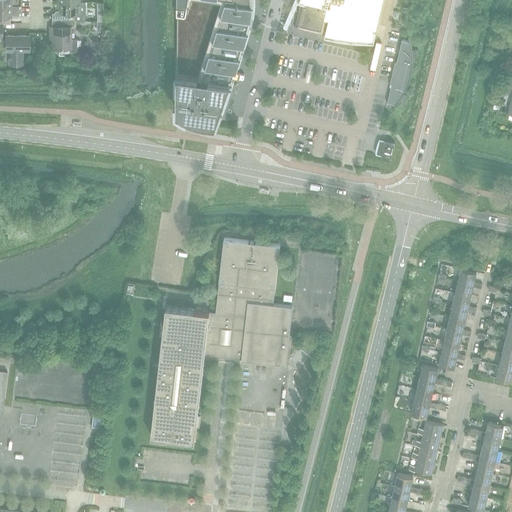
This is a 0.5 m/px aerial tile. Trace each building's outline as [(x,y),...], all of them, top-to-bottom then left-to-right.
[(216,122),(216,120),(223,101),(231,80),(240,52),(248,23),(250,15),(251,6),(251,0),(177,0),(177,2),(177,110),(185,115),(193,118),(202,121),(209,122),(216,122)] [(298,0),(298,2),(304,4),(299,25),(320,30),(325,30),(323,37),(340,40),(356,42),(373,43),(373,42),(383,0),(298,0)] [(86,20),(85,2),(79,2),(59,2),(59,13),(61,13),(61,18),(75,18),(75,20),(86,20)] [(0,22),(0,23),(0,17),(11,17),(11,6),(0,6),(0,22)] [(75,26),(75,20),(75,18),(61,18),(53,18),(53,26),(49,26),(49,33),(52,33),(52,47),(70,47),(70,51),(77,51),(77,38),(70,38),(70,26),(75,26)] [(29,49),(29,35),(5,34),(5,49),(9,49),(9,64),(22,64),(22,49),(29,49)] [(410,42),(409,36),(408,37),(409,41),(402,39),(396,61),(395,61),(390,83),(391,83),(387,103),(394,104),(391,107),(392,108),(395,104),(399,100),(405,104),(407,95),(403,93),(407,85),(410,76),(412,68),(413,58),(412,58),(416,58),(418,49),(412,50),(412,48),(410,42)] [(395,142),(385,139),(384,141),(380,140),(377,153),(381,154),(381,155),(391,158),(395,142)] [(275,287),(280,244),(224,237),(219,280),(216,311),(165,305),(164,322),(160,322),(159,333),(162,333),(151,435),(195,440),(196,424),(200,424),(201,413),(198,412),(204,354),(211,355),(211,352),(235,355),(235,358),(285,363),(292,305),(273,303),(275,287)] [(473,283),(474,281),(476,271),(461,267),(458,280),(473,283)] [(473,283),(458,280),(455,291),(471,295),(473,286),(481,287),(482,283),(474,281),(473,283)] [(468,307),(468,305),(471,295),(455,291),(452,303),(468,307)] [(468,307),(452,303),(450,315),(465,319),(467,309),(475,311),(477,307),(468,305),(468,307)] [(462,331),(463,328),(465,319),(450,315),(447,327),(462,331)] [(462,331),(447,327),(444,339),(460,343),(462,333),(470,335),(471,330),(463,328),(462,331)] [(457,355),(457,352),(460,343),(444,339),(441,351),(457,355)] [(511,342),(505,341),(502,353),(511,354),(511,342)] [(457,355),(441,351),(438,363),(454,367),(456,357),(465,359),(466,354),(457,352),(457,355)] [(511,367),(511,354),(502,353),(499,364),(511,367)] [(435,380),(435,377),(438,367),(422,364),(419,376),(435,380)] [(511,367),(499,364),(496,377),(511,380),(511,377),(511,367)] [(435,380),(419,376),(417,388),(432,391),(434,382),(443,384),(444,379),(435,377),(435,380)] [(429,403),(430,401),(432,391),(417,388),(414,400),(429,403)] [(429,403),(414,400),(411,412),(427,416),(429,405),(437,407),(438,403),(430,401),(429,403)] [(423,432),(440,436),(443,423),(425,420),(423,428),(418,427),(417,432),(422,434),(423,432)] [(485,431),(485,433),(500,437),(503,424),(488,421),(485,431)] [(498,449),(500,437),(485,433),(485,431),(477,429),(476,434),(484,435),(482,445),(498,449)] [(437,448),(440,436),(423,432),(422,434),(421,441),(415,440),(414,445),(419,446),(420,444),(437,448)] [(434,460),(437,448),(420,444),(419,446),(418,453),(412,452),(411,457),(417,458),(417,457),(434,460)] [(480,455),(479,457),(495,461),(498,449),(482,445),(480,455)] [(492,472),(495,461),(479,457),(480,455),(472,453),(471,457),(479,459),(477,469),(492,472)] [(431,473),(434,460),(417,457),(417,458),(415,465),(409,464),(408,469),(414,470),(414,469),(431,473)] [(474,479),(474,481),(489,484),(492,472),(477,469),(474,479)] [(410,488),(410,486),(413,476),(397,472),(394,485),(410,488)] [(487,496),(489,484),(474,481),(474,479),(466,477),(465,481),(473,483),(471,493),(487,496)] [(410,488),(394,485),(391,497),(407,500),(409,490),(417,492),(418,488),(410,486),(410,488)] [(484,509),(487,496),(471,493),(468,505),(484,509)] [(403,511),(404,511),(405,510),(407,500),(391,497),(388,508),(403,511)]
